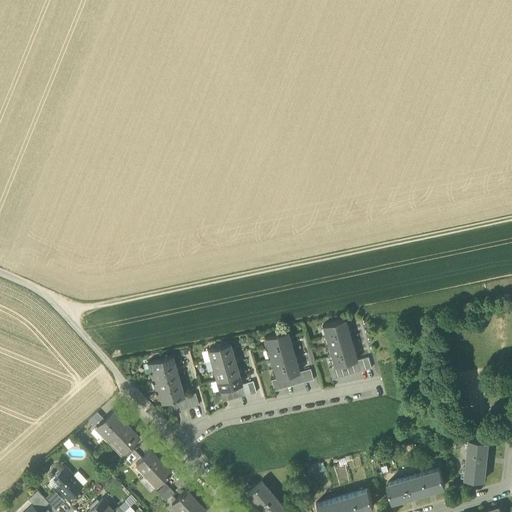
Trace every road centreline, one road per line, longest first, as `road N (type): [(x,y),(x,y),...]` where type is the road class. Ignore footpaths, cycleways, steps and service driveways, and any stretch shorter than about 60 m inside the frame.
road 1 (track): [(511,219),(62,313)]
road 2 (residential): [(173,442),(223,414),(376,384)]
road 3 (track): [(122,379),(35,285),(0,271)]
